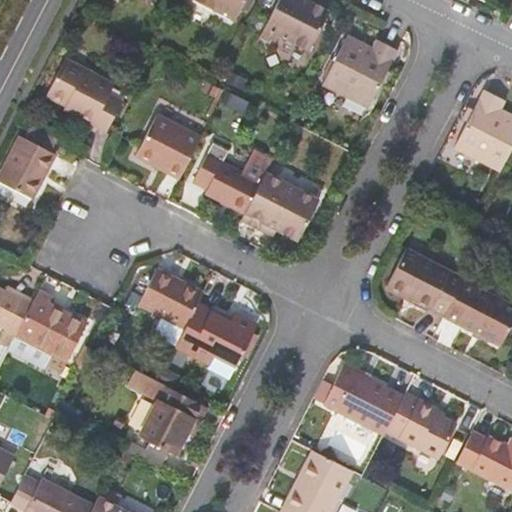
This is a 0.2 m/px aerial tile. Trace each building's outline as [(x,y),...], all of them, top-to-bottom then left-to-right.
[(186,0),(187,0),(234,24),(245,0),(186,0)] [(306,0),(278,0),(264,28),(278,35),(309,50),(329,11),(306,0)] [(264,28),(261,35),(275,41),(278,35),(264,28)] [(396,52),(377,42),(373,50),(347,37),(322,87),(368,110),(381,84),(386,73),(396,52)] [(114,86),(65,61),(47,97),(66,107),(78,113),(76,118),(107,133),(121,103),(109,97),(114,86)] [(386,73),(381,84),(387,87),(392,77),(386,73)] [(473,111),(468,122),(455,147),(500,171),(511,148),(511,115),(499,109),(504,101),(484,91),(473,111)] [(76,118),(78,113),(66,107),(64,111),(76,118)] [(468,109),(462,119),(468,122),(473,111),(468,109)] [(155,115),(132,159),(177,182),(200,139),(155,115)] [(25,143),(51,156),(58,141),(33,128),(25,143)] [(19,140),(0,177),(0,185),(32,202),(55,158),(51,156),(25,143),(19,140)] [(264,174),(270,163),(252,154),(241,175),(205,157),(192,181),(206,188),(203,195),(243,215),(264,174)] [(262,233),(266,225),(275,230),(297,242),(318,202),(264,174),(243,215),(239,222),(262,233)] [(275,230),(266,225),(262,233),(271,238),(275,230)] [(388,282),(415,295),(413,300),(444,316),(463,278),(406,249),(388,282)] [(197,306),(203,294),(156,270),(138,305),(162,319),(154,333),(157,338),(175,348),(197,306)] [(500,345),(511,322),(511,300),(464,276),(463,278),(444,316),(500,345)] [(411,302),(413,300),(415,295),(388,282),(384,289),(411,302)] [(0,294),(0,331),(14,339),(31,306),(5,292),(2,296),(0,294)] [(49,308),(52,300),(38,292),(31,306),(14,339),(67,366),(86,327),(49,308)] [(197,306),(175,348),(210,365),(214,356),(235,367),(256,326),(235,315),(231,324),(197,306)] [(385,431),(402,397),(342,366),(322,406),(382,437),(385,431)] [(150,446),(168,454),(175,458),(193,423),(199,425),(206,412),(134,374),(127,388),(153,402),(155,400),(157,401),(137,440),(150,446)] [(422,406),(424,402),(405,392),(402,397),(385,431),(425,451),(442,417),(422,406)] [(472,433),(456,465),(511,493),(511,440),(511,441),(508,447),(489,438),(487,441),(472,433)] [(124,452),(141,462),(145,454),(127,445),(124,452)] [(150,446),(145,454),(141,462),(159,471),(168,454),(150,446)] [(0,483),(14,457),(0,449),(0,483)] [(332,511),(352,475),(312,454),(281,511),(332,511)] [(25,511),(23,511),(89,511),(92,507),(40,480),(38,484),(24,476),(10,503),(25,511)] [(122,511),(96,498),(92,507),(89,511),(122,511)]
